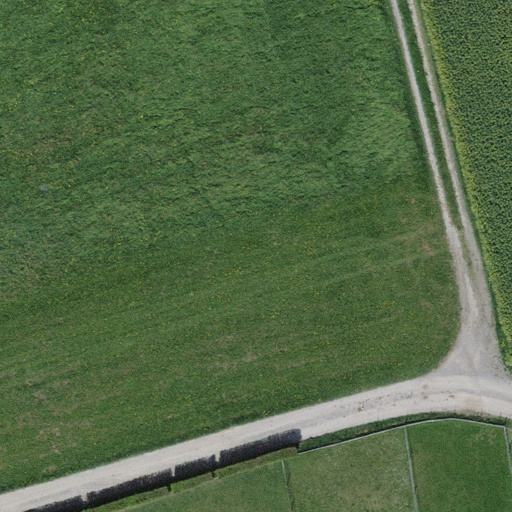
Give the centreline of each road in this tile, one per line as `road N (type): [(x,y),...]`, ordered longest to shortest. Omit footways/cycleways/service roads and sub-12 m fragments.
road 1 (track): [(511,403),(438,394),(386,403),(18,511)]
road 2 (track): [(482,395),(474,301),(405,0)]
